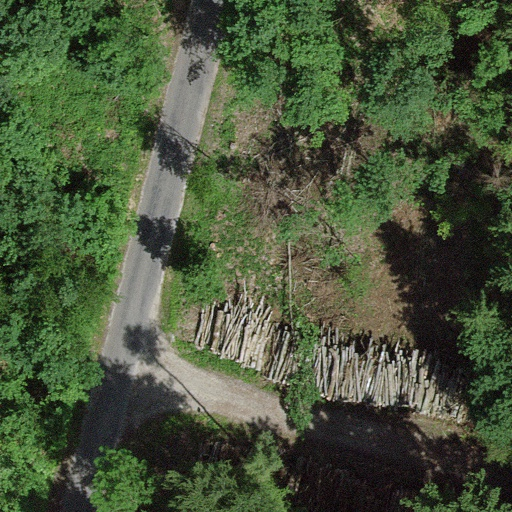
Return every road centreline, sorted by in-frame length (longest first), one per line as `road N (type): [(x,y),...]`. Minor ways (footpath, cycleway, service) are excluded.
road 1 (unclassified): [(78,511),(212,0)]
road 2 (track): [(511,480),(118,369)]
